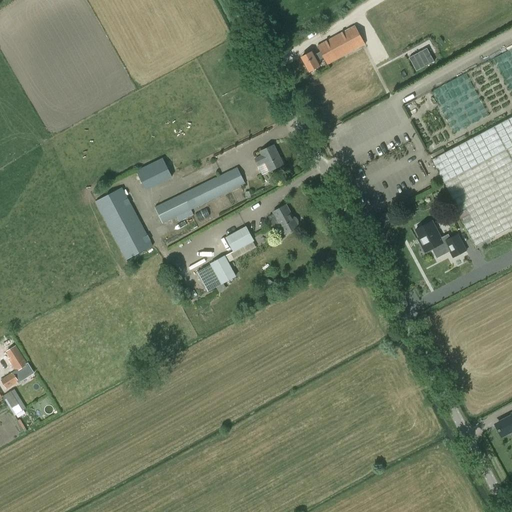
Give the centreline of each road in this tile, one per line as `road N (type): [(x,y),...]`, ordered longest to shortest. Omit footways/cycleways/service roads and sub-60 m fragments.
road 1 (unclassified): [(507,511),(232,0)]
road 2 (unknown): [(323,169),(388,130),(416,143),(424,183),(354,227)]
